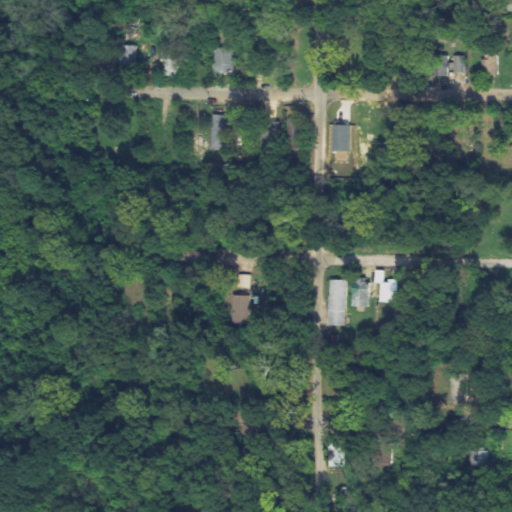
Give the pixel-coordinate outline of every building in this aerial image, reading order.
[(511,0),(500,0),(500,9),(511,9),(511,0)] [(117,70),(134,70),(134,43),(117,43),(117,70)] [(233,70),(233,45),(213,45),(213,70),(233,70)] [(178,74),(178,50),(161,50),(161,74),(178,74)] [(481,73),(497,73),(497,52),(481,53),(481,73)] [(432,54),(432,74),(448,74),(448,54),(432,54)] [(464,54),(453,54),(453,70),(464,71),(464,54)] [(210,148),(228,148),(228,112),(210,112),(210,148)] [(493,112),(476,112),(476,146),(493,146),(493,112)] [(287,146),(302,146),(302,117),(287,117),(287,146)] [(352,151),(352,125),(334,125),(334,151),(352,151)] [(251,288),(251,275),(240,274),(239,287),(251,288)] [(328,323),(346,323),(346,277),(328,277),(328,323)] [(369,277),(352,277),(352,306),(369,306),(369,277)] [(380,300),(397,300),(397,279),(380,279),(380,300)] [(248,323),(248,294),(232,294),(232,323),(248,323)] [(449,403),(465,403),(465,373),(449,373),(449,403)] [(327,467),(342,468),(343,444),(328,443),(327,467)] [(391,444),(374,444),(374,468),(391,468),(391,444)] [(482,447),(471,448),(473,463),(484,461),(482,447)]
